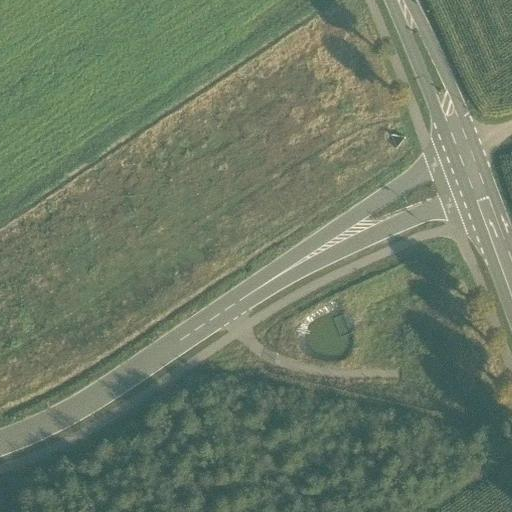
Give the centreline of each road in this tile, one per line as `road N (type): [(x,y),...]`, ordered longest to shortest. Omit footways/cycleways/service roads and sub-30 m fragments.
road 1 (unclassified): [(0,441),(82,405),(464,171)]
road 2 (tertiary): [(464,171),(391,0)]
road 3 (tertiary): [(511,291),(464,171)]
